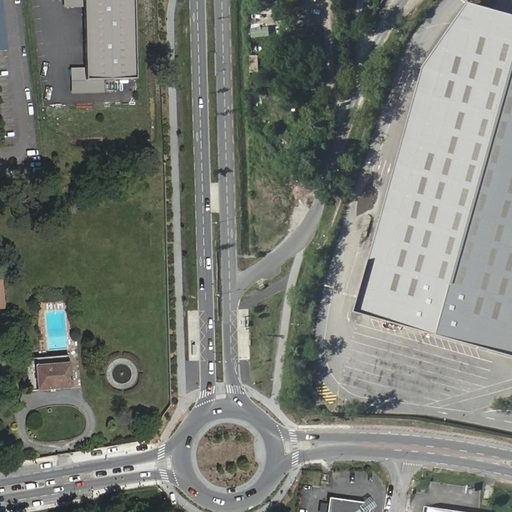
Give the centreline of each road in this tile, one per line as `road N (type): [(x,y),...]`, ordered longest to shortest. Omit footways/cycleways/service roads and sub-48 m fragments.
road 1 (secondary): [(208,0),(209,365),(201,421)]
road 2 (unclassified): [(230,289),(303,244),(398,0)]
road 3 (secondary): [(230,289),(226,0)]
road 4 (secondary): [(189,438),(162,457),(0,481)]
road 5 (secondary): [(0,500),(193,479)]
road 6 (secondary): [(406,440),(269,433)]
road 7 (secondary): [(274,462),(322,453),(404,454)]
road 8 (secondary): [(248,414),(231,369),(230,289)]
